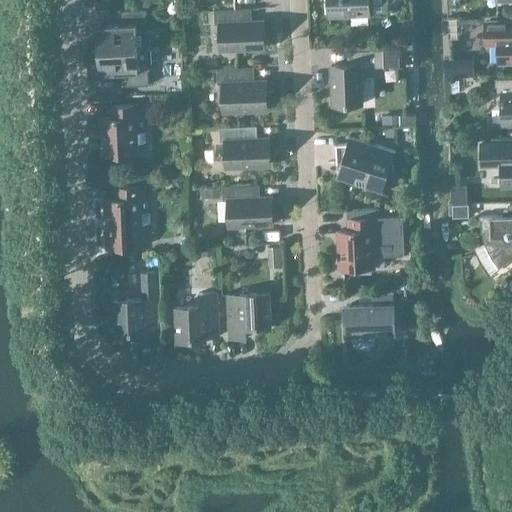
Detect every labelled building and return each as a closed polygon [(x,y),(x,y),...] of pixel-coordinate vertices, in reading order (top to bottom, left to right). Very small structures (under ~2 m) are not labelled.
[(328,0),(329,16),(370,15),(369,0),(328,0)] [(219,24),(220,49),(262,47),(260,21),(252,21),(251,8),(214,10),(215,24),(219,24)] [(120,10),(120,23),(97,25),(98,49),(150,47),(149,30),(146,31),(145,9),(120,10)] [(498,45),(498,63),(511,62),(511,20),(485,22),(485,45),(498,45)] [(355,44),(394,46),(395,31),(355,29),(355,44)] [(151,62),(150,47),(98,49),(99,74),(123,73),(123,86),(149,85),(148,62),(151,62)] [(332,105),(362,104),(361,67),(384,67),(383,49),(347,51),(348,64),(331,65),(332,105)] [(399,49),(383,49),(384,67),(400,66),(399,49)] [(254,81),(254,67),(217,68),(218,84),(222,84),(223,111),(264,109),(263,81),(254,81)] [(502,92),(502,125),(511,125),(511,78),(495,78),(496,92),(502,92)] [(114,105),(115,117),(101,118),(102,134),(105,134),(106,155),(138,154),(137,143),(146,143),(144,104),(114,105)] [(399,114),(383,115),(383,124),(399,123),(399,114)] [(257,139),(256,125),(220,127),(220,141),(225,141),(226,167),(267,165),(266,138),(257,139)] [(382,193),(382,191),(385,181),(394,180),(393,158),(395,152),(396,151),(349,136),(349,137),(347,143),(336,144),(337,162),(341,162),(336,176),(336,177),(382,193)] [(511,148),(511,142),(482,143),(482,165),(502,164),(503,185),(511,185),(511,148)] [(118,186),(119,198),(105,199),(105,215),(108,215),(109,235),(106,235),(107,248),(142,247),(141,224),(150,224),(148,184),(118,186)] [(229,225),(270,224),(269,197),(260,198),(259,184),(222,186),(223,200),(227,200),(229,225)] [(199,197),(199,224),(219,224),(220,197),(199,197)] [(468,204),(453,205),(453,216),(469,216),(468,204)] [(485,244),(486,246),(491,256),(492,258),(498,266),(499,267),(511,256),(511,209),(503,210),(504,215),(480,215),(480,221),(480,222),(482,233),(482,234),(485,244)] [(339,268),(375,267),(374,256),(382,256),(381,217),(347,218),(348,230),(338,231),(339,247),(342,247),(342,256),(339,256),(339,268)] [(282,266),(281,246),(268,246),(269,266),(282,266)] [(142,272),(143,298),(114,299),(115,334),(140,333),(141,342),(158,341),(156,298),(160,298),(159,271),(142,272)] [(192,346),(193,340),(207,339),(207,336),(219,335),(217,291),(199,292),(200,305),(175,306),(177,341),(182,340),(182,344),(192,346)] [(229,338),(247,337),(247,327),(272,326),(270,292),(227,294),(229,338)] [(374,305),(345,306),(346,334),(351,334),(353,339),(358,344),(364,345),(370,343),(374,339),(375,333),(394,332),(393,294),(373,295),(374,305)]
